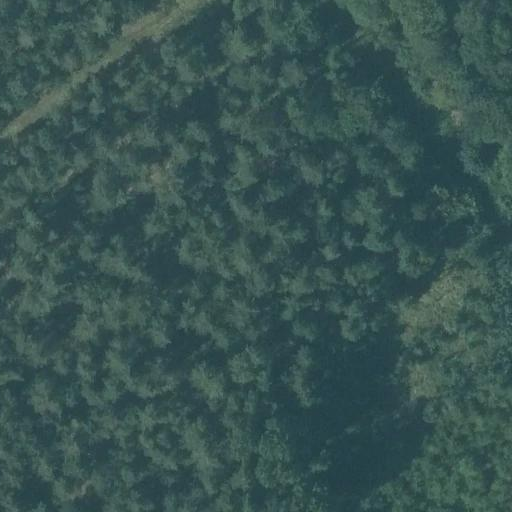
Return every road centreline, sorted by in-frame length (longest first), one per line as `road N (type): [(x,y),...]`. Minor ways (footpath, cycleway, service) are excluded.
road 1 (track): [(347,0),(511,224)]
road 2 (track): [(0,130),(188,0)]
